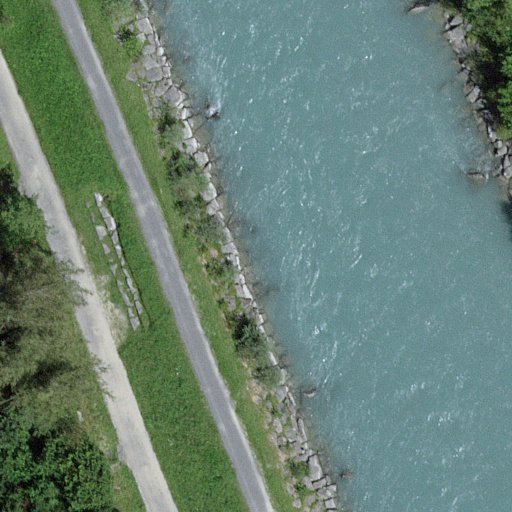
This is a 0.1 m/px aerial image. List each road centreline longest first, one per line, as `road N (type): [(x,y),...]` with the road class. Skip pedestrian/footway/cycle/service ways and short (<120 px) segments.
road 1 (track): [(271,511),(64,0)]
road 2 (track): [(0,96),(163,511)]
